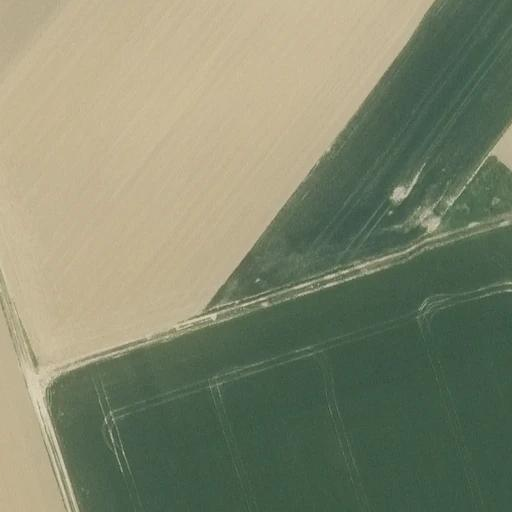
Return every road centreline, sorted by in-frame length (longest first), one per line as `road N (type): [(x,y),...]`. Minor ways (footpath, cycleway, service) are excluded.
road 1 (track): [(29,387),(511,237)]
road 2 (track): [(67,511),(0,296)]
